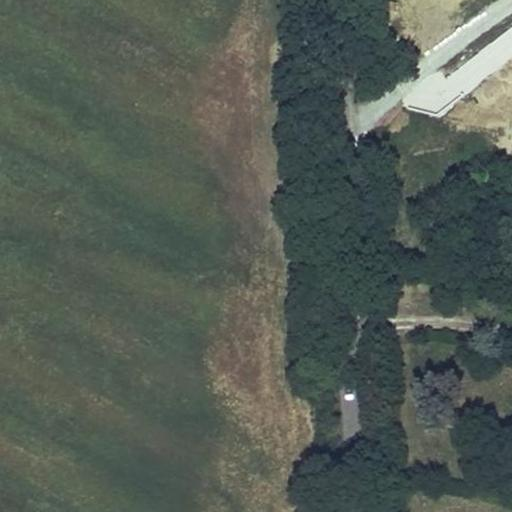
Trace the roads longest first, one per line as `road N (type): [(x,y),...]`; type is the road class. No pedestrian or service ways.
road 1 (unclassified): [(364,511),(347,200),(346,93),(357,0)]
road 2 (unknown): [(346,93),(363,102),(381,97),(510,0)]
road 3 (unknown): [(352,313),(511,321)]
